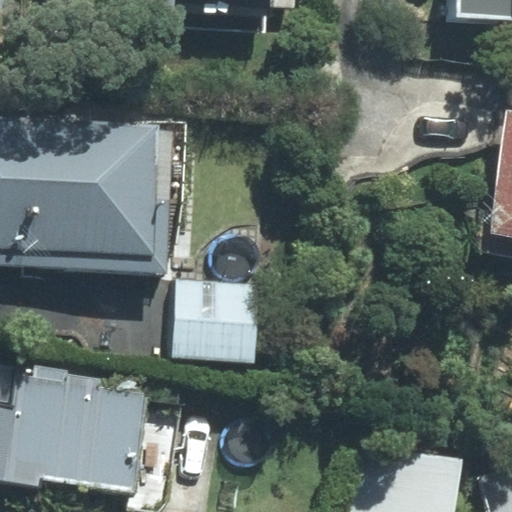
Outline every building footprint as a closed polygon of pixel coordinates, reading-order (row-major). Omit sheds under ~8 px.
[(42,0),(41,17),(146,25),(148,4),(256,12),(256,0),(42,0)] [(511,131),(496,129),(476,247),(511,253),(511,131)] [(0,274),(142,284),(151,160),(0,149),(0,274)] [(246,303),(176,295),(168,364),(239,372),(246,303)] [(0,486),(108,507),(125,417),(5,395),(0,423),(0,486)] [(438,511),(447,479),(373,462),(361,511),(438,511)]
